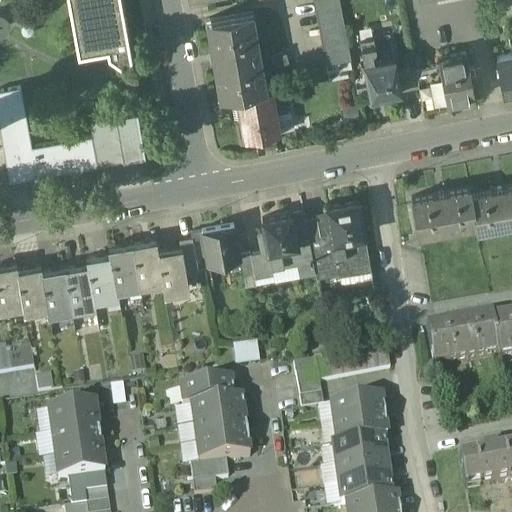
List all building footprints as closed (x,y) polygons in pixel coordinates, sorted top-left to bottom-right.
[(69,0),(79,53),(108,48),(109,54),(126,65),(135,64),(122,0),(69,0)] [(339,0),(313,0),(326,65),(352,60),(339,0)] [(253,13),(211,20),(214,36),(208,37),(216,82),(222,81),(225,97),(231,96),(267,90),(253,13)] [(374,37),(359,40),(364,63),(374,61),(372,51),(375,46),(374,37)] [(465,51),(437,57),(438,64),(415,69),(418,87),(423,109),(475,98),(465,51)] [(511,54),(497,57),(504,94),(511,92),(511,54)] [(374,61),(364,63),(371,96),(405,89),(401,67),(397,68),(394,57),(374,61)] [(414,65),(401,67),(405,89),(418,87),(415,69),(414,65)] [(94,135),(33,146),(23,87),(0,90),(0,111),(12,179),(99,164),(94,135)] [(267,90),(231,96),(239,139),(280,131),(277,114),(273,88),(267,90)] [(138,112),(91,120),(94,135),(99,164),(145,155),(138,112)] [(289,112),(277,114),(280,131),(292,130),(289,112)] [(511,183),(471,191),(470,185),(469,186),(477,229),(511,222),(511,183)] [(469,186),(411,196),(418,233),(475,223),(476,229),(477,229),(469,186)] [(358,200),(326,205),(327,213),(316,215),(317,217),(320,234),(331,232),(332,241),(365,235),(358,200)] [(303,209),(291,212),(296,233),(307,231),(305,219),(303,209)] [(291,212),(262,218),(265,232),(259,233),(262,250),(268,249),(280,247),(298,243),(296,233),(291,212)] [(331,232),(320,234),(317,217),(305,219),(307,231),(314,266),(336,262),(332,241),(331,232)] [(234,222),(202,227),(202,228),(207,254),(208,261),(239,256),(240,256),(239,253),(234,222)] [(202,228),(191,230),(192,235),(196,256),(207,254),(202,228)] [(192,235),(177,238),(179,246),(182,246),(187,274),(199,272),(196,256),(192,235)] [(365,235),(332,241),(336,262),(338,276),(371,270),(365,235)] [(156,238),(132,242),(139,286),(162,282),(163,281),(157,250),(158,250),(156,238)] [(132,242),(109,246),(110,252),(117,290),(117,289),(139,286),(132,242)] [(158,250),(157,250),(163,281),(162,282),(164,294),(189,289),(187,274),(182,246),(179,246),(158,250)] [(280,247),(268,249),(272,266),(283,264),(280,247)] [(262,250),(250,253),(254,274),(255,277),(273,274),(272,266),(268,249),(262,250)] [(250,251),(239,253),(240,256),(239,256),(243,276),(244,276),(254,274),(250,253),(250,251)] [(110,252),(87,256),(88,262),(89,262),(95,299),(118,295),(117,289),(117,290),(110,252)] [(16,261),(0,263),(0,308),(22,305),(23,305),(17,267),(16,261)] [(88,262),(64,266),(71,309),(96,305),(95,299),(89,262),(88,262)] [(336,262),(314,266),(316,279),(338,276),(336,262)] [(17,267),(23,305),(22,305),(23,311),(46,307),(47,307),(41,269),(40,263),(17,267)] [(41,269),(47,307),(46,307),(47,313),(71,309),(64,266),(41,269)] [(254,274),(244,276),(246,286),(256,284),(255,277),(254,274)] [(511,320),(490,324),(497,364),(511,361),(511,320)] [(489,321),(426,332),(432,371),(495,360),(496,364),(497,364),(490,324),(489,321)] [(231,346),(232,365),(256,364),(255,345),(231,346)] [(29,348),(18,350),(22,372),(33,370),(29,348)] [(385,349),(374,351),(378,373),(390,371),(385,349)] [(18,350),(7,352),(10,374),(22,372),(18,350)] [(373,351),(362,353),(366,375),(378,373),(374,351),(373,351)] [(7,352),(0,353),(0,375),(10,374),(7,352)] [(362,353),(350,356),(354,378),(366,375),(362,353)] [(354,378),(350,356),(338,358),(343,380),(354,378)] [(338,358),(327,360),(331,382),(343,380),(338,358)] [(326,360),(315,363),(317,373),(319,385),(331,382),(327,360),(326,360)] [(315,363),(294,366),(295,378),(317,373),(315,363)] [(217,373),(194,376),(196,388),(218,385),(217,373)] [(317,373),(295,378),(297,389),(319,385),(317,373)] [(46,375),(36,375),(37,392),(47,391),(46,375)] [(196,388),(179,390),(182,411),(190,410),(190,409),(233,403),(233,402),(230,383),(218,385),(196,388)] [(319,385),(297,389),(299,400),(321,396),(319,385)] [(299,400),(301,412),(323,408),(321,396),(299,400)] [(233,403),(190,409),(190,410),(193,428),(244,421),(241,401),(233,402),(233,403)] [(381,401),(330,408),(332,428),(384,421),(381,401)] [(94,406),(47,412),(51,436),(97,430),(94,406)] [(244,421),(193,428),(195,447),(247,440),(244,421)] [(384,421),(332,428),(335,448),(383,441),(387,441),(384,421)] [(97,430),(51,436),(54,460),(101,453),(97,430)] [(247,440),(195,447),(198,467),(225,463),(249,460),(247,440)] [(383,441),(335,448),(331,448),(334,469),(385,461),(383,441)] [(511,452),(494,456),(494,451),(482,453),(483,458),(458,463),(464,494),(466,494),(466,492),(511,482),(511,452)] [(101,453),(54,460),(57,484),(82,480),(104,477),(101,453)] [(385,461),(334,469),(337,488),(388,481),(385,461)] [(198,467),(190,468),(192,485),(214,482),(228,480),(225,463),(198,467)] [(82,480),(84,496),(106,492),(104,477),(82,480)] [(388,481),(337,488),(340,509),(345,508),(391,501),(388,481)] [(214,482),(192,485),(194,497),(216,494),(214,482)] [(106,492),(84,496),(86,507),(108,504),(106,492)] [(391,501),(345,508),(345,511),(397,511),(396,500),(391,501)]
